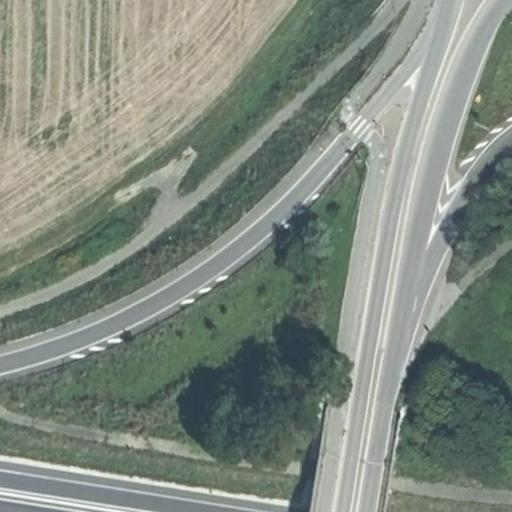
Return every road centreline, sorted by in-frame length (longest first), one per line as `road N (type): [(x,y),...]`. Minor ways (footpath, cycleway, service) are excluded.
road 1 (trunk): [(450,4),(358,127),(239,247),(107,327),(0,364)]
road 2 (secondary): [(450,4),(408,141),(344,511)]
road 3 (secondary): [(404,312),(436,146),(480,31),(501,0)]
road 4 (track): [(0,269),(170,172),(149,233)]
road 5 (trunk): [(207,511),(0,478)]
road 6 (secondary): [(367,511),(404,312)]
road 7 (trunk): [(404,312),(455,216),(511,141)]
